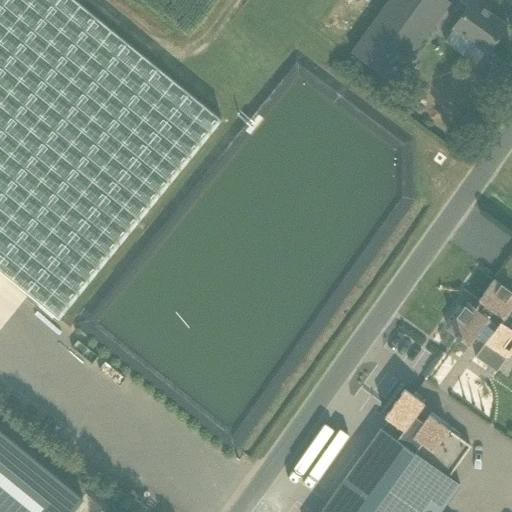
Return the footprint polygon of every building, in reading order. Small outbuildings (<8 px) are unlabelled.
[(0,0),(0,270),(60,319),(222,119),(75,0),(0,0)] [(387,0),(360,39),(350,53),(392,82),(450,2),(447,0),(387,0)] [(460,14),(451,27),(488,53),(507,26),(484,10),(487,5),(479,0),(459,0),(453,9),(460,14)] [(390,90),(384,98),(392,104),(398,96),(390,90)] [(467,302),(447,330),(456,336),(455,337),(458,340),(459,339),(468,345),(475,335),(506,358),(511,349),(511,292),(493,279),(478,300),(483,304),(478,311),(467,302)] [(381,428),(320,511),(422,511),(425,509),(429,511),(439,511),(460,484),(448,476),(470,446),(428,416),(422,424),(413,418),(424,404),(404,390),(384,417),(393,424),(387,432),(381,428)] [(0,430),(0,511),(70,511),(82,498),(0,430)]
